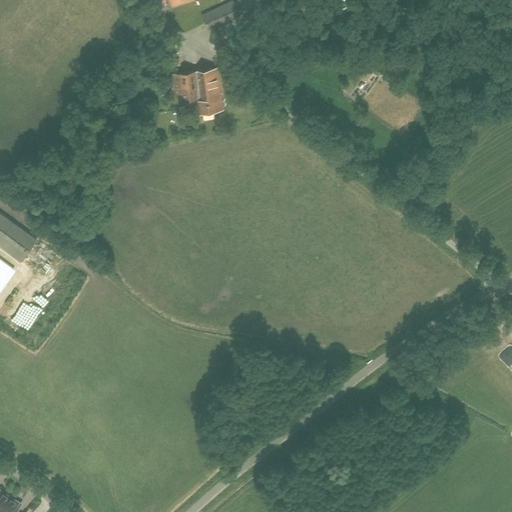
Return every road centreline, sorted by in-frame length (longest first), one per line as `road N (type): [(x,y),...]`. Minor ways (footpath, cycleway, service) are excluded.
road 1 (unclassified): [(498,284),(140,0)]
road 2 (unclassified): [(194,511),(354,381),(498,284)]
